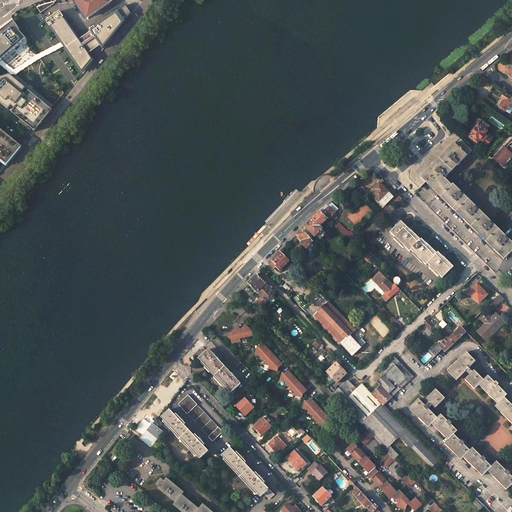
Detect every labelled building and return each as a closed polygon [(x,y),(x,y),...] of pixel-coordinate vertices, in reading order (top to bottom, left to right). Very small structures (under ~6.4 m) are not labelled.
[(75,0),(88,18),(113,0),(75,0)] [(44,4),(41,5),(36,8),(40,13),(54,4),(52,2),(44,4)] [(60,12),(45,21),(77,67),(78,67),(81,72),(92,59),(89,55),(100,47),(103,50),(131,15),(132,14),(126,6),(89,30),(90,32),(78,40),(71,31),(72,30),(60,12)] [(0,61),(27,39),(19,30),(20,29),(15,21),(1,31),(0,32),(0,102),(35,131),(53,110),(29,91),(26,95),(23,92),(26,88),(10,75),(0,78),(0,61)] [(511,101),(511,96),(505,92),(496,104),(505,110),(509,106),(511,102),(511,101)] [(481,119),(469,136),(478,142),(480,139),(487,145),(491,140),(485,134),(490,127),(490,126),(483,120),(481,119)] [(0,158),(8,165),(23,147),(0,128),(0,158)] [(472,150),(455,133),(425,159),(411,170),(411,178),(420,187),(425,182),(503,259),(511,250),(511,242),(453,184),(452,185),(444,178),(472,150)] [(488,156),(486,158),(494,165),(497,161),(503,167),(506,163),(505,161),(508,157),(510,159),(511,156),(511,153),(511,140),(511,141),(511,142),(511,143),(510,146),(508,144),(506,147),(504,146),(492,159),(488,156)] [(505,175),(511,168),(511,166),(503,174),(505,175)] [(393,196),(379,182),(373,188),(375,190),(371,194),(379,203),(384,198),(388,202),(393,196)] [(376,203),(364,203),(365,213),(376,213),(376,203)] [(328,218),(320,210),(304,226),(313,236),(315,237),(322,229),(320,226),(328,218)] [(411,232),(401,222),(391,232),(410,251),(411,250),(426,265),(427,264),(442,279),(453,267),(443,258),(442,259),(437,253),(436,254),(427,244),(426,245),(421,240),(420,240),(411,231),(411,232)] [(313,236),(304,226),(301,229),(310,239),(313,236)] [(310,239),(301,229),(295,235),(302,241),(300,243),(306,249),(307,247),(310,250),(316,245),(313,242),(310,239)] [(290,261),(280,251),(268,262),(274,268),(275,267),(281,272),(285,268),(284,267),(289,261),(290,261)] [(373,263),(363,253),(360,255),(370,265),(373,263)] [(306,278),(295,267),(286,274),(294,282),(297,279),(301,283),(306,278)] [(381,271),(372,279),(375,283),(383,276),(394,287),(395,286),(381,271)] [(274,293),(257,274),(248,284),(257,293),(258,293),(261,296),(252,304),(251,306),(256,312),(256,311),(258,309),(274,293)] [(394,287),(383,276),(375,283),(387,294),(383,299),(388,304),(401,291),(395,286),(394,287)] [(488,294),(477,284),(470,291),(476,298),(475,299),(479,303),(488,294)] [(503,299),(499,294),(497,296),(487,306),(492,310),(503,299)] [(352,356),(366,343),(361,338),(356,343),(349,336),(356,330),(353,327),(328,301),(313,315),(352,356)] [(402,327),(384,310),(379,308),(377,310),(398,330),(402,327)] [(505,322),(496,313),(492,317),(488,312),(481,319),(485,324),(477,331),(487,341),(505,322)] [(441,329),(446,324),(442,319),(437,324),(441,329)] [(436,326),(430,321),(427,324),(427,325),(426,326),(431,331),(436,326)] [(240,339),(254,336),(254,332),(247,325),(243,328),(245,330),(242,332),(240,331),(238,328),(235,330),(237,332),(235,334),(233,332),(229,336),(231,338),(229,340),(231,342),(232,345),(241,343),(240,339)] [(454,344),(466,332),(463,329),(461,327),(448,339),(454,344)] [(241,363),(215,335),(211,339),(209,341),(235,368),(241,363)] [(321,342),(317,338),(311,343),(315,347),(321,342)] [(438,347),(435,344),(430,350),(435,355),(436,356),(443,349),(445,352),(454,344),(448,339),(447,338),(438,347)] [(284,365),(267,346),(266,347),(263,346),(259,346),(257,354),(263,356),(262,360),(267,361),(267,365),(272,366),(270,369),(278,372),(279,369),(284,365)] [(240,383),(208,349),(198,358),(230,393),(240,383)] [(476,361),(468,353),(449,372),(457,380),(466,371),(470,375),(466,378),(476,388),(480,384),(498,403),(496,406),(511,422),(511,426),(511,428),(511,429),(511,405),(504,398),(507,395),(498,385),(499,384),(496,381),(494,382),(488,376),(484,380),(474,370),(473,372),(469,368),(476,361)] [(413,376),(396,358),(384,370),(387,374),(401,388),(413,376)] [(349,371),(346,367),(343,370),(336,362),(326,371),(337,382),(349,371)] [(309,392),(291,373),(289,374),(287,374),(284,373),(281,381),(287,383),(286,387),(291,388),(291,392),(296,393),(295,396),(302,400),(304,397),(309,392)] [(384,377),(395,387),(389,393),(392,396),(401,388),(387,374),(384,377)] [(393,442),(400,436),(411,447),(418,440),(407,429),(383,405),(392,396),(389,393),(395,387),(384,377),(384,376),(378,382),(381,385),(372,393),(362,383),(357,389),(355,390),(347,381),(345,383),(344,383),(341,386),(333,393),(361,424),(370,433),(376,440),(390,455),(393,451),(389,447),(393,442)] [(357,389),(348,380),(347,381),(355,390),(357,389)] [(446,399),(438,390),(428,400),(430,402),(426,406),(420,399),(412,407),(430,426),(434,422),(450,438),(446,442),(462,458),(465,455),(483,474),(489,469),(507,488),(509,486),(511,488),(511,476),(509,474),(511,472),(508,469),(506,471),(497,461),(492,466),(485,459),(487,458),(484,455),(483,457),(473,447),(470,450),(464,444),(466,442),(463,439),(461,441),(454,434),(458,430),(452,424),(454,422),(451,420),(449,422),(442,414),(438,418),(429,409),(433,405),(437,409),(446,399)] [(256,401),(249,393),(235,406),(244,416),(253,407),(256,401)] [(222,432),(187,395),(177,404),(208,437),(212,442),(222,432)] [(332,421),(314,402),(312,404),(310,403),(306,402),(304,411),(311,413),(310,417),(315,418),(314,421),(319,422),(318,426),(326,429),(327,425),(332,421)] [(174,415),(169,409),(160,417),(166,423),(164,425),(168,428),(174,434),(175,433),(185,443),(184,445),(193,455),(195,453),(199,458),(208,451),(203,445),(204,444),(195,434),(193,436),(183,425),(185,423),(176,414),(174,415)] [(270,426),(262,417),(253,426),(261,434),(270,426)] [(162,432),(152,424),(147,430),(146,429),(143,434),(144,435),(140,440),(150,448),(162,432)] [(370,433),(361,441),(368,447),(376,440),(370,433)] [(285,446),(276,436),(268,444),(276,453),(281,448),(282,449),(285,446)] [(438,460),(418,440),(411,447),(431,467),(438,460)] [(355,445),(348,452),(355,459),(362,453),(355,445)] [(235,453),(230,447),(221,456),(226,461),(225,462),(234,472),(235,471),(245,481),(244,482),(253,493),(255,491),(260,497),(263,494),(269,500),(274,495),(263,483),(265,482),(255,472),(254,473),(244,463),(245,462),(236,452),(235,453)] [(306,463),(294,450),(289,455),(286,458),(297,470),(301,467),(302,468),(306,463)] [(362,453),(355,459),(358,463),(365,456),(362,453)] [(382,463),(388,470),(396,462),(394,459),(390,455),(382,463)] [(378,469),(365,456),(358,463),(371,476),(369,477),(376,485),(384,478),(377,470),(378,469)] [(321,463),(317,459),(307,468),(311,473),(313,472),(319,479),(327,472),(320,464),(321,463)] [(166,478),(163,481),(159,478),(154,484),(158,487),(157,489),(174,503),(172,505),(180,511),(212,511),(202,504),(198,509),(181,494),(183,492),(166,478)] [(405,483),(412,490),(417,485),(411,478),(405,483)] [(380,488),(392,501),(394,500),(400,506),(400,510),(407,511),(408,511),(409,509),(411,507),(415,511),(420,511),(424,508),(417,501),(413,505),(401,493),(399,494),(387,481),(380,488)] [(331,496),(322,487),(312,496),(321,505),(331,496)] [(372,503),(357,488),(354,490),(351,492),(367,508),(372,503)] [(484,506),(476,499),(473,503),(480,510),(484,506)] [(293,507),(289,502),(281,509),(283,511),(292,511),(298,507),(295,505),(293,507)] [(379,511),(372,503),(367,508),(370,511),(379,511)]
